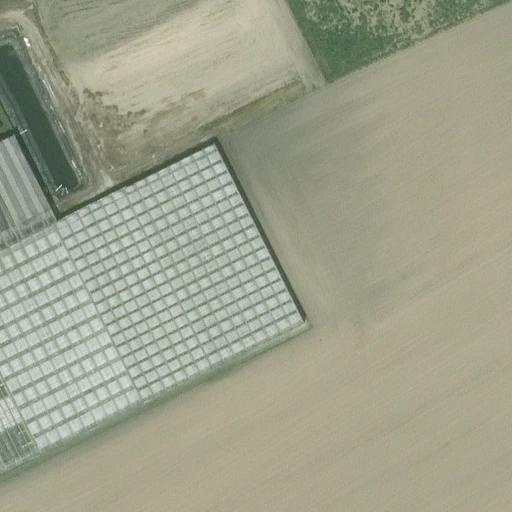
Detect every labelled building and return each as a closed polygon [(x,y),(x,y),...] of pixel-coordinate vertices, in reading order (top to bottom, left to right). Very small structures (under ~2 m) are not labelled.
[(256,0),(213,0),(64,75),(79,105),(263,14),(256,0)] [(265,17),(81,109),(96,139),(280,48),(265,17)] [(283,50),(98,143),(113,174),(299,82),(283,50)] [(0,252),(53,226),(57,224),(14,136),(0,143),(0,252)] [(214,145),(123,191),(212,370),(304,325),(214,145)] [(57,224),(53,226),(143,405),(212,370),(123,191),(57,224)] [(53,226),(0,252),(0,375),(40,456),(143,405),(53,226)] [(0,375),(0,476),(40,456),(0,375)]
